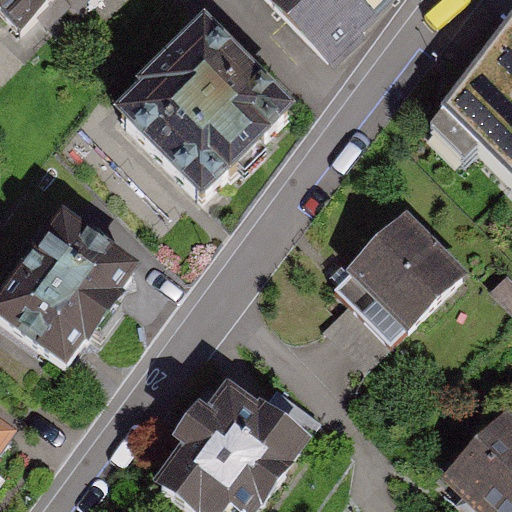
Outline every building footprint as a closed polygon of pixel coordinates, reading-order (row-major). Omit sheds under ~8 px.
[(0,0),(0,30),(28,58),(86,0),(0,0)] [(246,0),(333,84),(411,0),(246,0)] [(289,121),(209,42),(120,131),(200,210),(289,121)] [(511,47),(449,137),(511,197),(511,47)] [(407,226),(335,297),(372,333),(392,353),(463,283),(407,226)] [(67,227),(0,318),(0,324),(66,373),(136,278),(67,227)] [(511,281),(493,301),(511,319),(511,281)] [(222,398),(149,502),(163,511),(272,511),(309,458),(222,398)] [(511,511),(511,419),(511,420),(440,490),(461,511),(511,511)] [(0,460),(11,446),(0,438),(0,460)]
